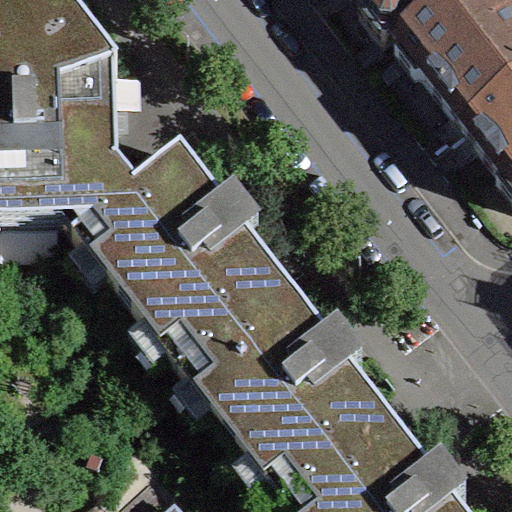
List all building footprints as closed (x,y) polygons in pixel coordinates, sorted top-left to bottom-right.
[(0,0),(0,236),(61,234),(71,247),(133,200),(114,176),(117,173),(114,84),(117,81),(53,0),(0,0)] [(392,44),(397,51),(462,0),(357,0),(366,11),(359,16),(358,20),(381,49),(385,50),(392,44)] [(464,137),(511,100),(511,20),(496,0),(462,0),(397,51),(464,137)] [(511,100),(464,137),(511,199),(511,100)] [(133,200),(71,247),(176,383),(285,298),(246,248),(258,239),(232,206),(220,215),(180,163),(133,200)] [(336,339),(324,348),(285,298),(176,383),(276,511),(285,511),(389,432),(350,382),(362,373),(336,339)] [(389,432),(285,511),(458,511),(466,506),(440,473),(428,482),(392,436),(389,432)]
